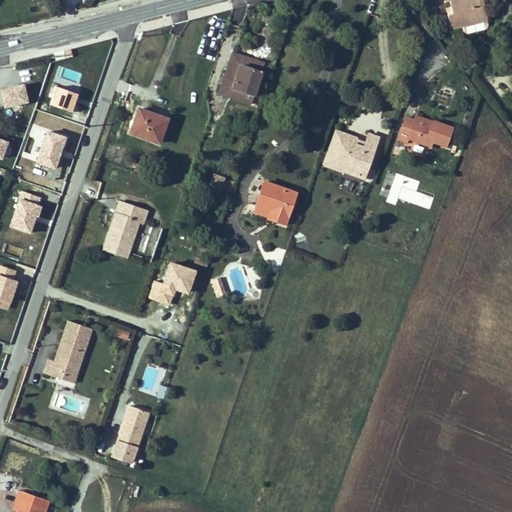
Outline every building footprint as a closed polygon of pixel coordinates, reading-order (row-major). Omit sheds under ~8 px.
[(487,18),(481,0),(449,0),(451,7),(452,13),(448,14),(447,14),(451,27),(461,25),(487,18)] [(233,52),(230,61),(248,67),(250,62),(253,64),(254,62),(263,65),(264,63),(233,52)] [(250,62),(248,67),(230,61),(222,84),(240,90),(237,99),(251,103),(263,65),(254,62),(253,64),(250,62)] [(220,93),(237,99),(240,90),(222,84),(220,93)] [(24,86),(0,89),(0,103),(1,112),(27,108),(24,86)] [(54,87),(47,106),(70,115),(78,96),(54,87)] [(139,108),(130,132),(159,142),(167,118),(139,108)] [(414,119),(406,116),(398,139),(406,142),(408,138),(430,146),(432,141),(445,146),(452,127),(433,121),(433,122),(431,126),(414,119)] [(415,116),(414,119),(431,126),(433,122),(415,116)] [(335,129),(331,141),(339,137),(344,139),(346,133),(335,129)] [(54,168),(64,138),(45,132),(36,162),(54,168)] [(368,132),(364,142),(362,146),(354,143),(356,138),(357,136),(350,134),(340,163),(345,165),(343,171),(364,178),(368,166),(379,136),(368,132)] [(340,163),(350,134),(346,133),(344,139),(339,137),(331,141),(325,157),(340,163)] [(338,169),(340,163),(325,157),(323,163),(338,169)] [(137,163),(134,170),(143,173),(146,167),(137,163)] [(368,166),(364,178),(372,181),(376,170),(368,166)] [(397,203),(398,199),(430,209),(433,197),(416,192),(419,181),(387,171),(379,198),(397,203)] [(222,192),(229,194),(233,183),(226,180),(222,192)] [(285,223),(296,193),(264,182),(256,205),(270,211),(274,212),(272,219),(285,223)] [(35,207),(38,198),(22,193),(11,225),(30,231),(37,208),(35,207)] [(134,235),(139,236),(142,226),(113,216),(106,239),(109,239),(108,244),(105,243),(98,264),(122,272),(125,262),(134,235)] [(3,244),(2,251),(21,254),(22,248),(3,244)] [(0,309),(8,312),(15,283),(12,282),(15,271),(0,267),(0,309)] [(219,281),(212,284),(218,298),(224,295),(219,281)] [(83,373),(97,332),(66,322),(58,345),(62,347),(61,351),(56,350),(52,362),(47,361),(42,375),(66,383),(71,369),(83,373)] [(116,339),(128,340),(129,332),(117,331),(116,339)] [(83,373),(71,369),(66,383),(78,387),(83,373)] [(158,386),(157,398),(164,399),(165,387),(158,386)] [(118,441),(137,447),(148,412),(130,406),(118,441)] [(13,509),(17,510),(24,491),(13,509)] [(43,511),(47,500),(24,491),(17,510),(21,511),(43,511)]
